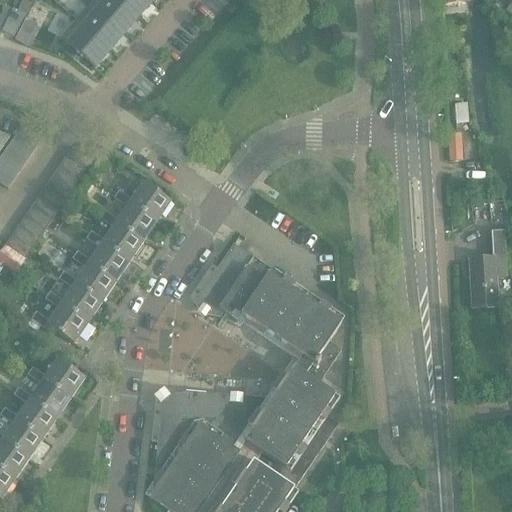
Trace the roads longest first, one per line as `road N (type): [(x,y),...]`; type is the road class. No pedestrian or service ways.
road 1 (tertiary): [(441,497),(423,129)]
road 2 (tertiary): [(401,132),(417,362),(441,497)]
road 3 (unclassified): [(118,511),(143,316),(218,205)]
road 4 (unclassified): [(218,205),(252,163),(287,139),(401,132)]
road 5 (residential): [(87,118),(218,205)]
road 6 (residential): [(180,0),(87,118)]
road 7 (tertiary): [(390,0),(401,132)]
road 8 (residential): [(0,221),(76,114)]
road 9 (tertiary): [(423,129),(411,0)]
